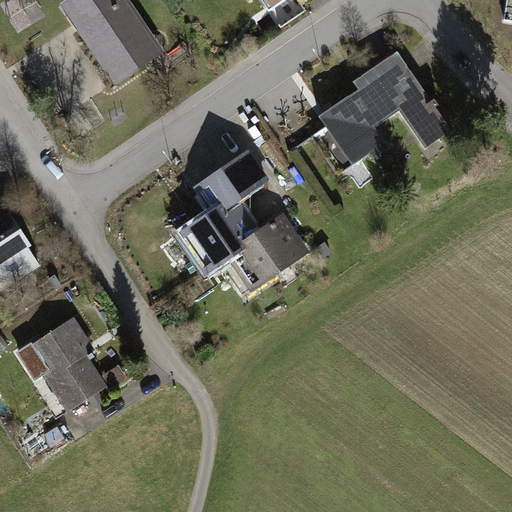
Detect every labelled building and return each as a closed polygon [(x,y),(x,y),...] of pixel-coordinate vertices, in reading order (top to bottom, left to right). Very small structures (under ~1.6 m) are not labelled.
[(141,23),(125,0),(71,0),(70,1),(86,25),(80,29),(116,82),(148,61),(128,32),(141,23)] [(359,89),(319,117),(326,127),(314,135),(341,174),(370,154),(375,161),(382,156),(377,150),(386,144),(375,127),(400,110),(424,145),(437,136),(441,141),(453,133),(436,107),(438,106),(434,99),(431,101),(397,52),(354,82),(359,89)] [(265,180),(248,155),(198,189),(215,213),(179,237),(204,273),(235,251),(258,285),(304,253),(280,218),(256,235),(233,202),(265,180)] [(0,288),(37,265),(0,207),(0,288)] [(89,344),(72,319),(41,339),(39,335),(23,345),(26,349),(32,344),(48,369),(44,372),(70,411),(105,387),(81,350),(89,344)] [(122,379),(118,371),(108,376),(113,385),(122,379)]
